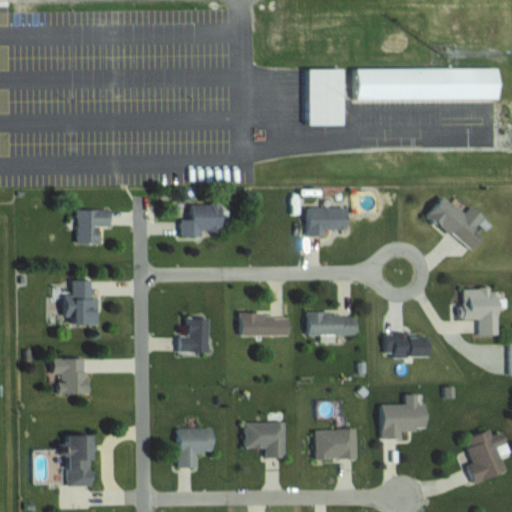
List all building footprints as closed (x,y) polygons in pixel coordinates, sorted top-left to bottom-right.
[(495,98),(494,67),(347,67),(348,98),(495,98)] [(300,123),(337,123),(337,68),(300,68),(300,123)] [(459,212),(435,194),(419,215),(466,249),(477,234),(469,228),(478,216),(464,205),(459,212)] [(174,219),(175,234),(215,234),(215,203),(182,203),(182,219),(174,219)] [(319,235),(319,229),(341,229),(340,206),(301,207),(301,236),(319,235)] [(71,208),(71,244),(93,244),(93,225),(106,225),(106,208),(71,208)] [(66,296),(61,296),(62,323),(89,323),(89,279),(66,279),(66,296)] [(351,316),(337,317),(337,310),(303,311),(303,335),(351,334),(351,316)] [(284,335),(284,313),(235,313),(235,335),(284,335)] [(204,352),(204,317),(180,317),(180,336),(173,336),(173,352),(204,352)] [(51,393),(79,393),(79,357),(45,357),(45,373),(51,373),(51,393)] [(418,394),(399,394),(400,405),(374,405),(375,438),(395,438),(395,429),(419,428),(418,394)] [(240,448),(260,447),(260,457),(279,457),(279,422),(240,422),(240,448)] [(173,427),(172,466),(191,466),(191,451),(210,452),(210,427),(173,427)] [(309,458),(350,458),(350,428),(309,428),(309,458)] [(467,481),(504,469),(492,433),(485,435),(483,429),(460,437),(468,463),(462,464),(467,481)] [(57,434),(58,485),(86,485),(85,433),(57,434)]
